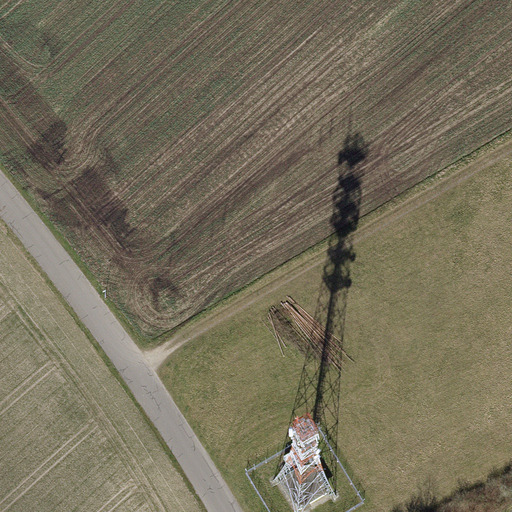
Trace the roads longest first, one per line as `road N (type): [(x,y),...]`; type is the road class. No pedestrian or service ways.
road 1 (track): [(139,371),(511,150)]
road 2 (unclassified): [(0,192),(139,371),(225,511)]
